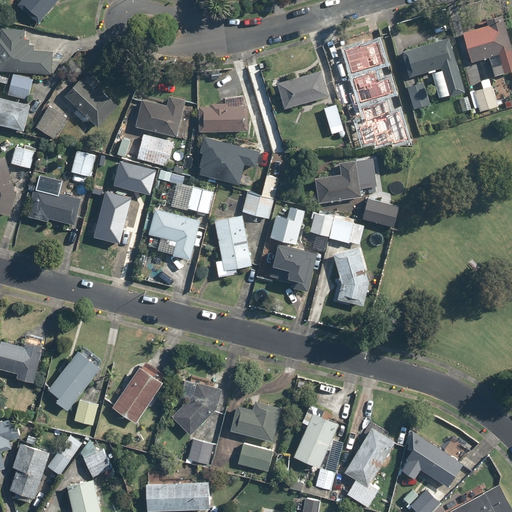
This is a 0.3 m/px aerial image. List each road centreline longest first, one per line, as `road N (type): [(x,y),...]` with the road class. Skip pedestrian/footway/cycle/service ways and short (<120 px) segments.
road 1 (residential): [(511,433),(463,396),(423,381),(0,270)]
road 2 (residential): [(254,36),(174,49),(129,35),(120,15),(133,8),(240,29)]
road 3 (residential): [(374,0),(254,36)]
